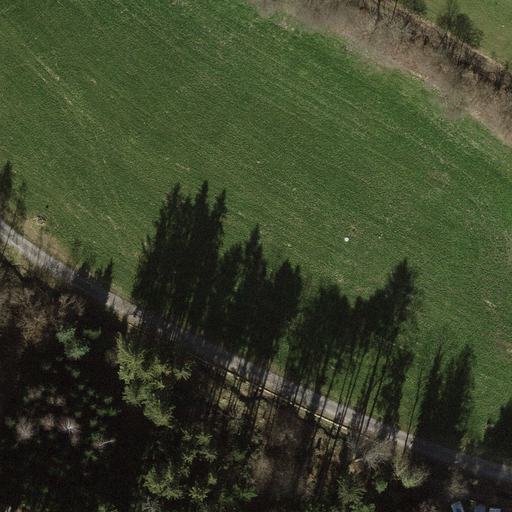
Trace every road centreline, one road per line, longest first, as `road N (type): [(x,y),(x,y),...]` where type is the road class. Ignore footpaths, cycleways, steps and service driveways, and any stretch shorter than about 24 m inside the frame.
road 1 (track): [(511,477),(431,453),(117,309),(0,227)]
road 2 (track): [(388,0),(511,75)]
